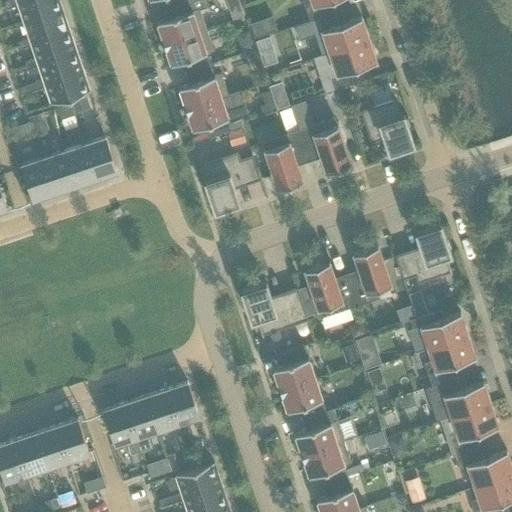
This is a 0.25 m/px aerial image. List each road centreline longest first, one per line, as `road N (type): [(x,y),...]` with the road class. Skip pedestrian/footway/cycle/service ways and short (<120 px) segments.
road 1 (residential): [(214,264),(234,248),(448,176)]
road 2 (residential): [(0,420),(216,346)]
road 3 (residential): [(448,176),(511,367)]
road 4 (residential): [(157,180),(99,0)]
road 5 (residential): [(389,0),(448,176)]
road 6 (residential): [(271,511),(216,346)]
road 7 (residential): [(157,180),(22,226)]
